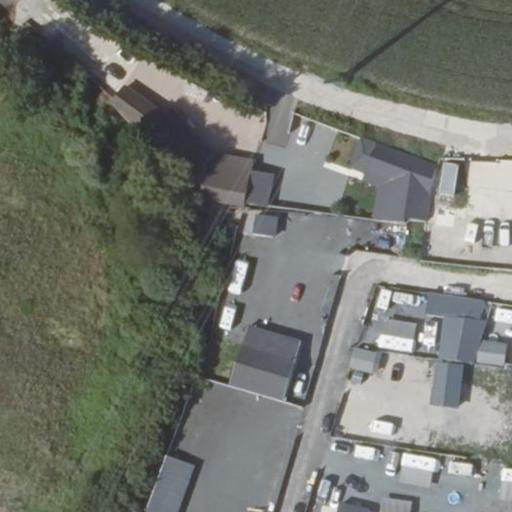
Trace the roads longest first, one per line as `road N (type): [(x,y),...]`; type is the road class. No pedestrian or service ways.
road 1 (track): [(123,0),(286,84),(385,121),(511,138)]
road 2 (unknown): [(511,294),(404,279),(380,290),(357,320),(298,511)]
